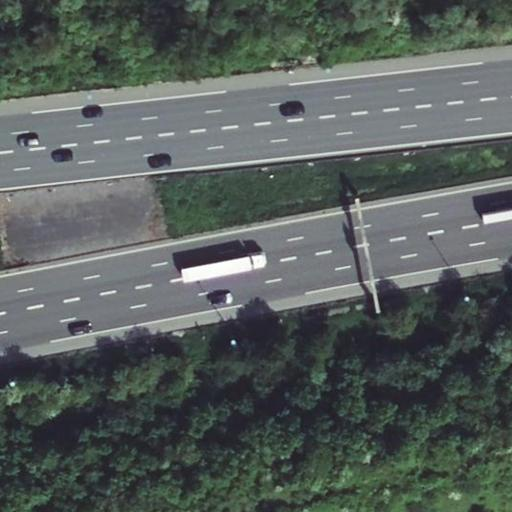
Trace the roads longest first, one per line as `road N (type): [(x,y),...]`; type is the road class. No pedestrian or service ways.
road 1 (motorway): [(0,312),(511,220)]
road 2 (motorway): [(511,97),(0,154)]
